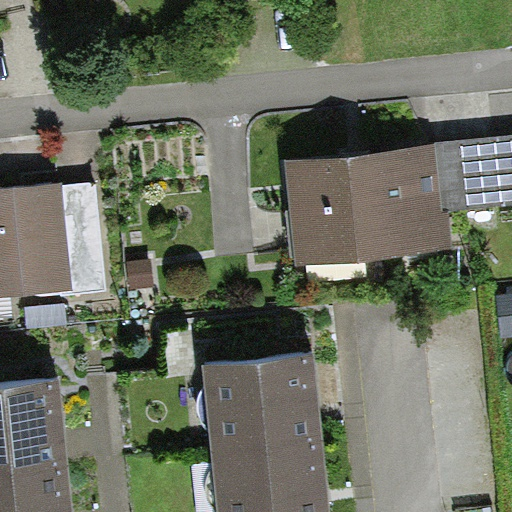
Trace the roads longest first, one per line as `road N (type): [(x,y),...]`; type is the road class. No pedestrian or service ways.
road 1 (residential): [(0,113),(511,67)]
road 2 (residential): [(408,511),(389,325)]
